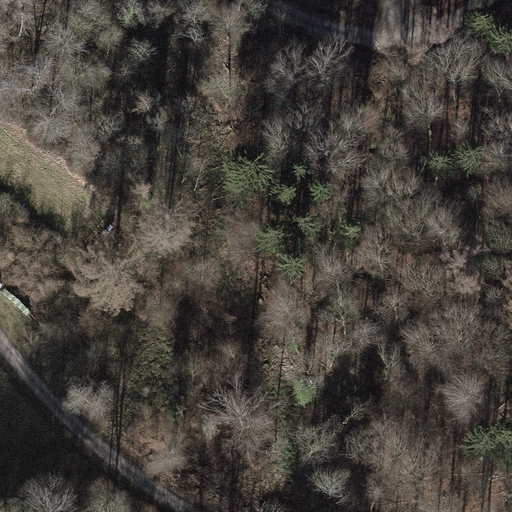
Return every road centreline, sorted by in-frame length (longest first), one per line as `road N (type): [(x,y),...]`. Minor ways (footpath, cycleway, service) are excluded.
road 1 (track): [(269,0),(363,38),(452,23),(482,0)]
road 2 (track): [(86,439),(197,511)]
road 3 (track): [(86,439),(0,342)]
